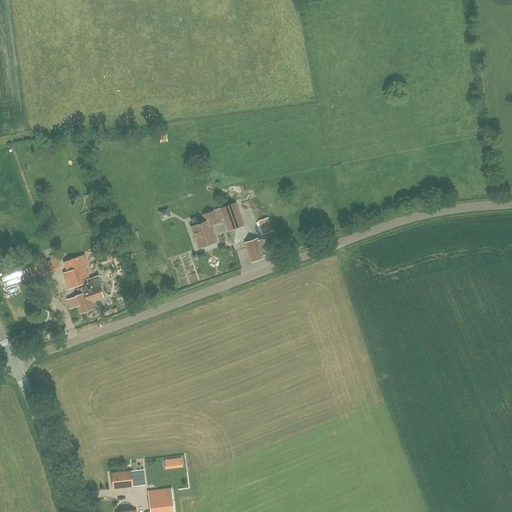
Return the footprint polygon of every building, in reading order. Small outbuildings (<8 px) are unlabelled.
[(224,219),(228,230),(243,224),(235,203),(215,210),(219,221),(224,219)] [(206,221),(191,227),(199,247),(216,241),(210,225),(217,222),(213,211),(203,214),(206,221)] [(268,218),(258,221),(263,235),(273,231),(268,218)] [(246,243),(253,261),(264,257),(263,255),(265,255),(260,240),(258,240),(257,238),(246,243)] [(85,254),(65,262),(68,272),(74,287),(85,283),(83,279),(80,268),(85,266),(89,264),(85,254)] [(185,264),(187,271),(195,268),(192,261),(185,264)] [(94,308),(91,301),(87,290),(86,286),(78,289),(80,295),(74,296),(80,313),(94,308)] [(87,290),(91,301),(103,297),(99,286),(87,290)] [(131,471),(111,473),(113,489),(133,487),(131,472),(131,471)] [(148,491),(150,511),(175,511),(172,488),(148,491)]
